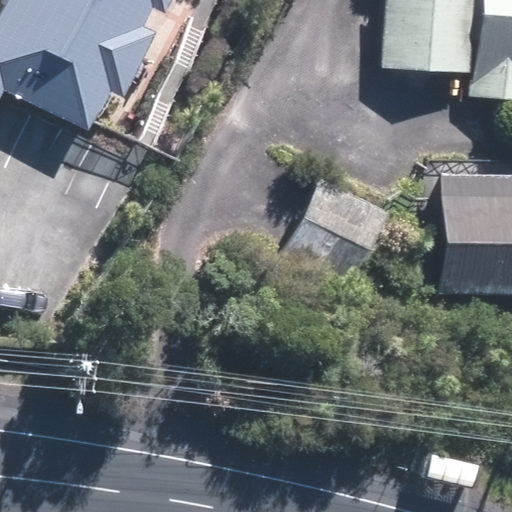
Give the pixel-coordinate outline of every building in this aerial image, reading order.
[(0,0),(0,94),(81,131),(140,0),(0,0)] [(374,0),(370,70),(411,73),(457,74),(458,0),(374,0)] [(511,0),(465,0),(459,98),(492,101),(511,101),(511,0)] [(511,176),(424,175),(428,294),(511,295),(511,176)] [(377,214),(309,180),(272,254),(342,288),(356,259),(368,264),(381,238),(368,232),(377,214)] [(435,453),(429,473),(476,488),(482,467),(435,453)]
